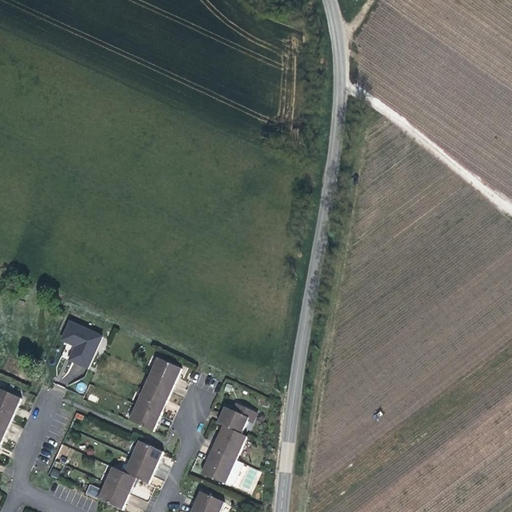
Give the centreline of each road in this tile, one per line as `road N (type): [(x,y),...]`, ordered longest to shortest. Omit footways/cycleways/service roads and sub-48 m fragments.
road 1 (tertiary): [(330,0),(340,109),(280,511)]
road 2 (track): [(341,79),(511,210)]
road 3 (residential): [(159,511),(199,397)]
